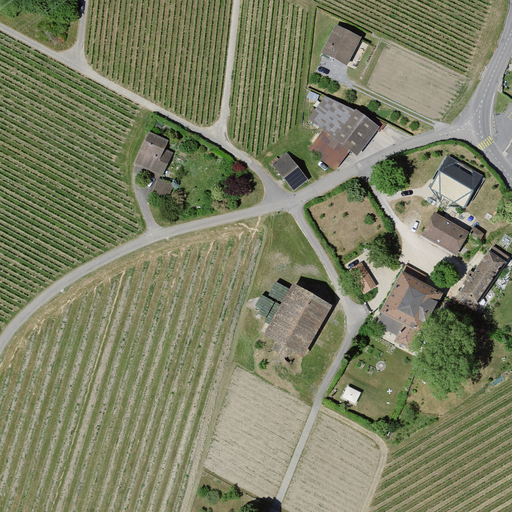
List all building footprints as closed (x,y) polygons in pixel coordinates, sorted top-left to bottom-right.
[(333,23),(318,51),(346,66),(361,38),(333,23)] [(321,130),(307,150),(333,171),(347,151),(357,158),(379,130),(357,112),(355,113),(323,96),(307,119),(321,130)] [(146,133),(131,164),(161,178),(174,151),(164,147),(167,142),(146,133)] [(270,165),(292,191),(306,179),(285,153),(270,165)] [(449,155),(430,188),(464,208),(483,174),(449,155)] [(159,177),(153,190),(168,198),(175,185),(159,177)] [(413,211),(405,225),(457,255),(468,236),(478,241),(484,231),(441,206),(436,214),(431,212),(427,219),(413,211)] [(491,245),(456,301),(475,312),(510,256),(491,245)] [(434,275),(403,260),(379,312),(424,333),(443,293),(429,287),(434,275)] [(348,270),(363,295),(377,286),(363,262),(348,270)] [(292,282),(261,338),(299,359),(330,303),(292,282)] [(347,386),(343,398),(357,403),(361,391),(347,386)]
